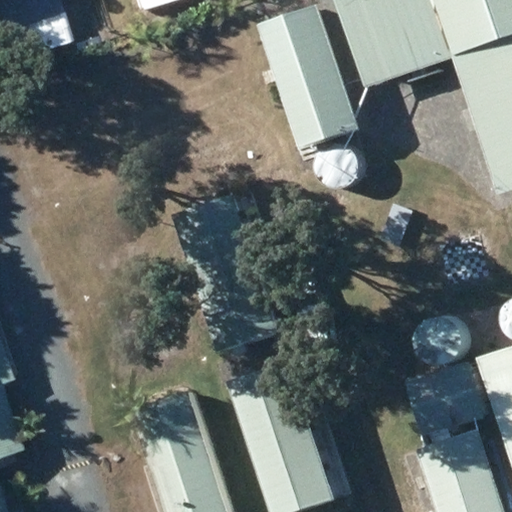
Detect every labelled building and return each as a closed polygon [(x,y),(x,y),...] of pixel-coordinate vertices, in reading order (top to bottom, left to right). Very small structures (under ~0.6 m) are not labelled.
[(77,0),(0,0),(0,38),(10,69),(92,41),(77,0)] [(133,0),(136,10),(168,0),(133,0)] [(328,0),(268,21),(311,145),(371,124),(328,0)] [(511,0),(332,0),(347,44),(443,13),(496,174),(511,168),(511,0)] [(157,185),(211,318),(273,294),(219,160),(157,185)] [(511,306),(459,324),(511,476),(511,306)] [(214,358),(262,484),(329,459),(281,332),(214,358)] [(116,387),(160,511),(184,511),(232,495),(185,363),(116,387)] [(400,415),(436,511),(499,511),(455,394),(400,415)]
